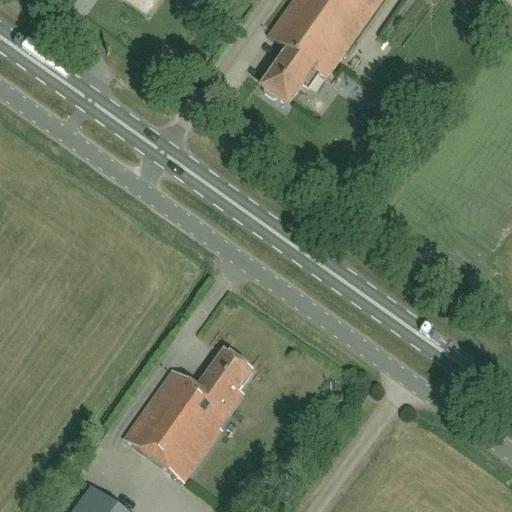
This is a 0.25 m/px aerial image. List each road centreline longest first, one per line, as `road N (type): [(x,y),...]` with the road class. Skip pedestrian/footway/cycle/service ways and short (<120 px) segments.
road 1 (unclassified): [(511,441),(0,81)]
road 2 (primary): [(511,390),(0,35)]
road 3 (track): [(311,511),(413,370)]
